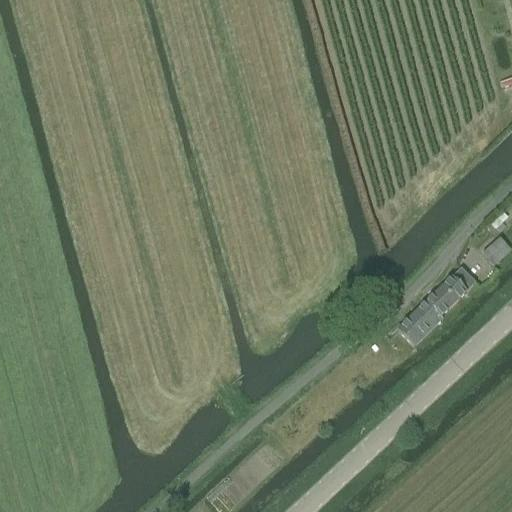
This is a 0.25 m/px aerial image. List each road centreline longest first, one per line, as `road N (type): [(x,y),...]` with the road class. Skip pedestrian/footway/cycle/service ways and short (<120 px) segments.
road 1 (unclassified): [(156,511),(446,262),(511,190)]
road 2 (unclassified): [(299,511),(511,314)]
